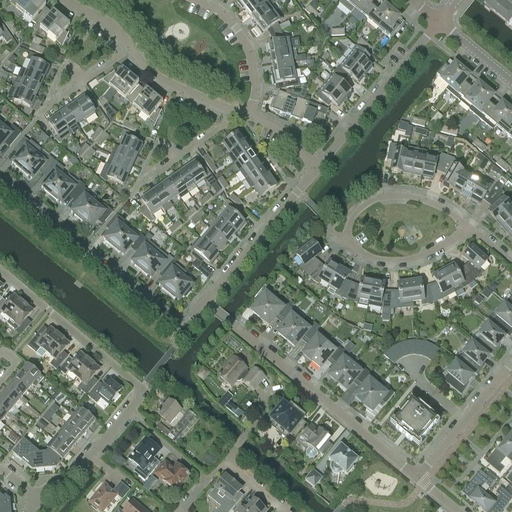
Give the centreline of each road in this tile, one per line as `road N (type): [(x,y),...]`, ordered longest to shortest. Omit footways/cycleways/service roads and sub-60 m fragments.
road 1 (residential): [(419,478),(205,305)]
road 2 (residential): [(0,179),(181,332),(205,305)]
road 3 (residential): [(470,226),(437,202),(401,196),(373,199),(352,214),(347,239),(364,258),(419,259),(446,245)]
road 4 (residential): [(125,413),(143,389),(0,268)]
road 5 (residential): [(315,170),(440,23)]
road 6 (residential): [(205,305),(315,170)]
road 7 (residential): [(251,115),(248,51),(223,11),(190,0)]
road 8 (residential): [(419,478),(511,365)]
road 9 (residential): [(125,413),(63,485),(47,485),(36,499)]
road 10 (residential): [(237,114),(156,74),(134,50)]
